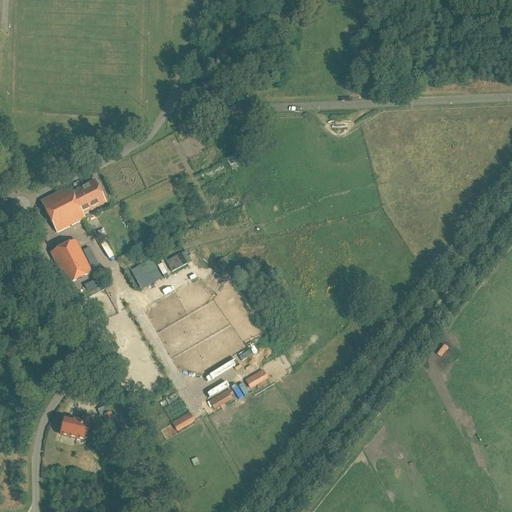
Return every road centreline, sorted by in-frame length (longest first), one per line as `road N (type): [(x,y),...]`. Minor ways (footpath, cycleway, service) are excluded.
road 1 (track): [(269,511),(511,207)]
road 2 (residential): [(36,511),(39,430),(81,347),(22,205)]
road 3 (residential): [(511,96),(231,110)]
road 4 (residential): [(22,205),(150,133),(174,96)]
road 5 (residential): [(231,110),(291,0)]
